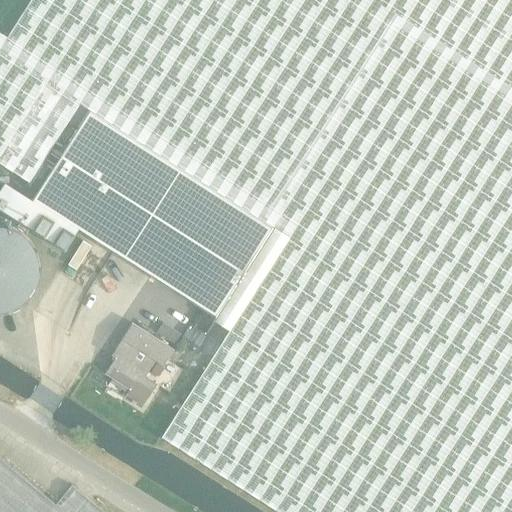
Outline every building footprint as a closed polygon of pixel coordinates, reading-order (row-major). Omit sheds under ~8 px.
[(82,110),(88,114),(290,237),(231,328),(160,439),(273,511),(511,511),(511,0),(30,0),(6,38),(0,34),(0,164),(28,183),(77,107),(82,110)] [(133,265),(231,328),(290,237),(88,114),(33,202),(3,183),(0,188),(0,209),(64,251),(78,229),(133,265)] [(0,305),(39,304),(37,241),(7,242),(6,227),(0,227),(0,305)] [(163,323),(157,333),(175,344),(181,334),(163,323)] [(163,367),(173,351),(131,324),(117,346),(113,343),(110,348),(113,351),(109,357),(114,360),(104,376),(128,391),(123,400),(141,411),(157,386),(146,378),(156,362),(163,367)] [(190,326),(183,337),(213,356),(220,345),(205,335),(190,326)] [(0,460),(0,511),(102,511),(71,485),(55,506),(0,460)]
